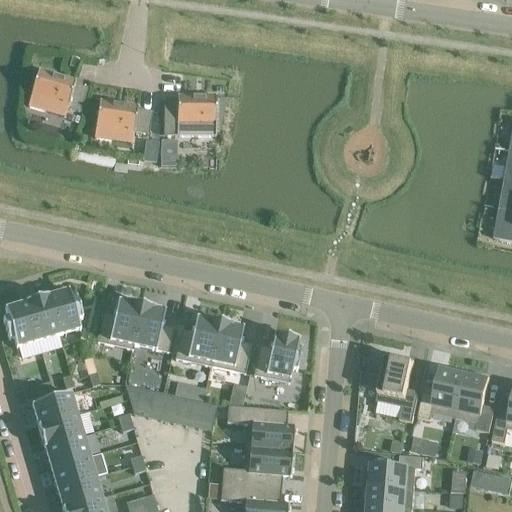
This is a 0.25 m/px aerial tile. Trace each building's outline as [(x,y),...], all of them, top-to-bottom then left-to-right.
[(75,83),(38,73),(31,99),(28,109),(45,114),(48,103),(67,109),(67,112),(80,115),(87,91),(74,87),(75,83)] [(163,139),(215,139),(216,99),(177,98),(177,102),(164,102),(163,139)] [(138,109),(99,103),(95,130),(96,130),(94,141),(111,143),(113,132),(134,135),(148,137),(152,115),(137,112),(138,109)] [(145,144),(143,164),(155,166),(158,145),(145,144)] [(501,199),(499,212),(504,213),(511,213),(511,183),(505,182),(501,199)] [(499,212),(494,242),(505,244),(511,245),(511,213),(504,213),(499,212)] [(48,299),(47,299),(58,339),(79,333),(80,333),(77,323),(80,322),(81,322),(82,322),(76,301),(74,301),(75,302),(71,303),(68,293),(67,293),(67,294),(48,299)] [(58,339),(47,299),(26,305),(37,345),(58,339)] [(132,354),(141,309),(128,306),(119,304),(118,304),(114,319),(103,316),(96,346),(132,354)] [(37,345),(26,305),(25,306),(6,312),(6,311),(4,312),(7,321),(4,322),(2,322),(9,343),(10,343),(13,342),(16,352),(17,351),(37,345)] [(154,312),(141,309),(132,354),(134,349),(155,354),(156,354),(168,356),(173,332),(162,329),(165,314),(164,314),(154,312)] [(210,370),(219,326),(207,323),(206,323),(197,321),(196,321),(193,336),(181,333),(175,363),(210,370)] [(232,328),(219,326),(210,370),(245,378),(251,348),(240,346),(243,331),(242,331),(232,329),(232,328)] [(259,350),(253,379),(289,387),(292,373),(296,374),(295,374),(297,374),(301,353),(300,353),(296,352),(298,344),(299,344),(299,343),(274,337),(273,339),(274,339),(271,352),(259,350)] [(385,358),(381,379),(382,379),(376,405),(402,410),(399,423),(412,426),(419,395),(407,393),(414,364),(385,358)] [(138,369),(134,383),(164,391),(168,377),(138,369)] [(455,422),(465,375),(441,370),(435,399),(423,396),(418,421),(431,424),(432,417),(455,422)] [(455,422),(478,427),(476,434),(489,437),(495,412),(483,409),(489,380),(465,375),(455,422)] [(89,379),(92,390),(100,388),(96,377),(89,379)] [(62,382),(66,393),(73,391),(70,379),(62,382)] [(49,385),(24,393),(27,404),(53,397),(49,385)] [(149,421),(154,395),(125,389),(134,418),(149,421)] [(82,407),(98,406),(96,391),(81,392),(82,407)] [(161,424),(167,398),(154,395),(149,421),(161,424)] [(37,429),(38,430),(77,418),(71,398),(71,397),(31,408),(32,409),(38,429),(37,429)] [(174,427),(179,400),(167,398),(161,424),(174,427)] [(186,429),(192,403),(179,400),(174,427),(186,429)] [(199,432),(204,406),(192,403),(186,429),(199,432)] [(217,409),(204,406),(199,432),(211,435),(217,409)] [(511,433),(511,409),(511,415),(499,413),(492,444),(505,447),(508,433),(511,433)] [(228,410),(226,427),(247,429),(245,451),(292,455),(295,430),(293,429),(293,430),(286,429),(287,415),(228,410)] [(88,415),(91,434),(99,433),(96,414),(88,415)] [(83,439),(77,418),(38,430),(44,451),(83,439)] [(117,421),(120,428),(131,425),(129,418),(117,421)] [(133,432),(131,425),(120,428),(122,436),(133,432)] [(89,460),(83,439),(44,451),(44,452),(44,451),(50,471),(89,460)] [(414,441),(411,456),(436,461),(439,447),(414,441)] [(393,445),(391,455),(401,457),(403,447),(393,445)] [(223,472),(221,488),(281,493),(282,479),(289,480),(290,481),(292,458),(292,455),(245,451),(245,454),(243,474),(223,472)] [(469,451),(467,466),(479,468),(482,454),(469,451)] [(129,462),(132,470),(143,467),(141,459),(129,462)] [(368,468),(366,490),(414,494),(416,472),(420,472),(421,460),(400,459),(399,471),(368,468)] [(95,481),(89,460),(50,471),(56,492),(95,481)] [(145,474),(143,467),(132,470),(134,477),(145,474)] [(474,475),(470,490),(484,493),(487,478),(474,475)] [(64,511),(101,501),(95,481),(56,492),(62,511),(61,511),(64,511)] [(280,507),(281,493),(221,488),(220,504),(240,506),(239,511),(287,511),(288,507),(287,507),(280,507)] [(366,490),(365,509),(402,511),(412,511),(414,494),(366,490)] [(451,498),(450,511),(453,511),(463,511),(464,499),(451,498)] [(104,511),(101,501),(64,511),(104,511)] [(142,504),(144,511),(155,508),(153,501),(142,504)]
